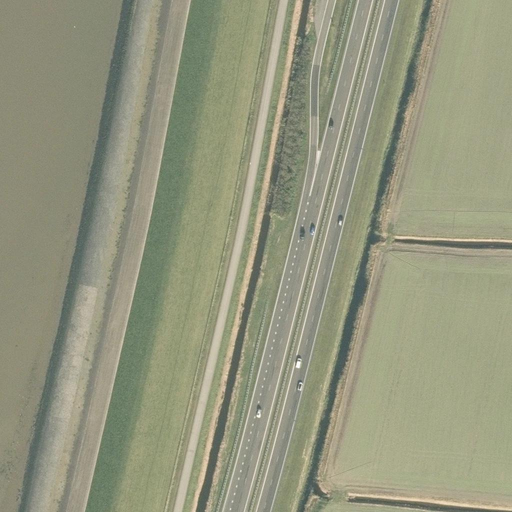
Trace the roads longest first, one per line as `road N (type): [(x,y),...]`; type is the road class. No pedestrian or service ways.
road 1 (trunk): [(263,511),(391,0)]
road 2 (unclassified): [(177,511),(283,0)]
road 3 (trunk): [(316,198),(235,511)]
road 4 (trunk): [(363,0),(316,198)]
road 5 (trunk): [(318,56),(316,198)]
